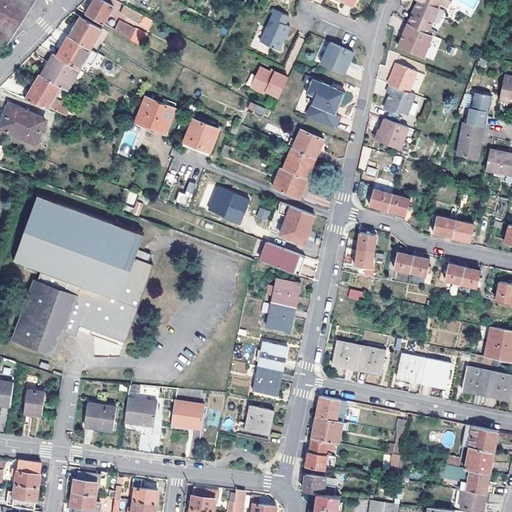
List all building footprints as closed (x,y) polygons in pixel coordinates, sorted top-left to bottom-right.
[(0,0),(0,40),(7,43),(35,0),(0,0)] [(93,0),(86,13),(104,23),(113,6),(103,0),(93,0)] [(345,4),(354,9),(359,0),(342,0),(346,2),(345,4)] [(416,12),(410,26),(407,25),(398,48),(424,58),(433,37),(435,32),(445,7),(452,9),(455,0),(414,0),(414,1),(416,2),(419,3),(416,11),(416,12)] [(410,26),(416,12),(416,11),(419,3),(416,2),(407,25),(410,26)] [(152,19),(126,5),(121,12),(148,27),(152,19)] [(275,14),(261,41),(279,50),(286,37),(291,26),(287,24),(290,17),(277,10),(275,14)] [(69,35),(91,48),(102,28),(80,15),(69,35)] [(120,20),(115,29),(131,37),(136,29),(120,20)] [(69,35),(58,55),(80,68),(91,48),(69,35)] [(352,50),(329,41),(319,62),(342,73),(347,63),(344,62),(345,59),(346,57),(349,58),(352,50)] [(80,68),(58,55),(54,52),(42,74),(62,85),(68,88),(80,68)] [(397,64),(390,84),(392,84),(410,92),(418,72),(397,64)] [(288,78),(275,71),(274,74),(269,72),(260,67),(251,87),(264,93),(265,91),(278,97),(288,78)] [(40,73),(25,98),(49,108),(62,85),(42,74),(40,73)] [(311,76),(304,74),(301,81),(307,84),(311,76)] [(511,75),(505,74),(500,99),(510,101),(511,96),(511,75)] [(324,82),(311,76),(307,84),(304,91),(312,95),(304,114),(331,125),(336,114),(333,112),(330,111),(331,107),(333,104),(336,105),(343,90),(329,84),(324,82)] [(396,114),(397,113),(398,111),(402,113),(408,116),(416,95),(410,92),(392,84),(388,94),(392,95),(391,98),(391,100),(389,100),(385,110),(396,114)] [(475,91),(471,106),(469,106),(465,120),(483,124),(487,110),(488,111),(492,95),(475,91)] [(146,97),(138,120),(155,127),(154,130),(164,134),(174,109),(160,103),(146,97)] [(162,98),(160,103),(174,109),(176,104),(162,98)] [(10,104),(23,109),(25,106),(11,101),(10,104)] [(265,108),(261,106),(252,102),(249,107),(263,113),(265,108)] [(36,141),(46,118),(23,109),(10,104),(1,127),(36,141)] [(196,114),(194,119),(207,124),(208,119),(196,114)] [(384,129),(380,140),(402,148),(409,127),(398,123),(385,118),(381,129),(384,129)] [(194,119),(185,140),(211,150),(209,154),(212,155),(224,126),(208,119),(207,124),(194,119)] [(465,120),(463,119),(454,153),(472,157),(475,143),(476,140),(479,140),(483,124),(465,120)] [(163,136),(164,134),(154,130),(155,127),(138,120),(136,126),(163,136)] [(234,121),(230,131),(236,134),(240,124),(234,121)] [(293,149),(316,158),(323,138),(301,129),(296,139),(292,137),(288,146),(290,147),(293,149)] [(211,150),(185,140),(183,144),(209,154),(211,150)] [(225,144),(221,154),(228,157),(232,147),(225,144)] [(293,149),(290,147),(282,167),(285,168),(293,149)] [(285,168),(308,178),(316,158),(293,149),(285,168)] [(485,169),(511,174),(511,154),(501,152),(489,150),(485,169)] [(274,188),(299,198),(308,178),(285,168),(282,167),(274,188)] [(365,174),(375,176),(377,169),(367,167),(365,174)] [(188,182),(186,193),(177,191),(176,203),(191,205),(194,183),(188,182)] [(206,211),(241,224),(251,198),(216,185),(206,211)] [(388,209),(392,193),(374,188),(369,204),(388,209)] [(417,207),(424,209),(427,202),(430,193),(425,192),(423,199),(420,198),(417,207)] [(392,193),(388,209),(407,213),(410,197),(392,193)] [(75,334),(80,323),(82,317),(99,323),(97,329),(125,339),(154,263),(155,262),(149,260),(152,252),(138,247),(143,233),(39,194),(16,258),(42,268),(37,279),(34,278),(12,336),(55,353),(64,329),(75,334)] [(315,215),(282,202),(278,212),(287,216),(280,234),(304,243),(315,215)] [(267,221),(271,212),(260,207),(256,217),(267,221)] [(458,210),(452,208),(450,218),(438,215),(434,231),(453,235),(456,219),(458,210)] [(471,239),(475,224),(456,219),(453,235),(471,239)] [(360,231),(358,248),(375,250),(377,234),(360,231)] [(293,271),(299,253),(268,241),(261,260),(293,271)] [(358,248),(356,265),(373,267),(375,250),(358,248)] [(398,252),(395,268),(411,271),(415,256),(398,252)] [(307,256),(299,253),(293,271),(300,274),(307,256)] [(415,256),(411,271),(427,275),(430,259),(415,256)] [(450,263),(446,280),(462,283),(465,267),(450,263)] [(465,267),(462,283),(478,287),(482,271),(465,267)] [(501,281),(497,300),(511,302),(511,271),(510,271),(508,282),(501,281)] [(301,282),(277,277),(272,302),(296,307),(301,282)] [(364,301),(366,292),(351,289),(348,298),(364,301)] [(296,307),(272,302),(267,326),(291,331),(296,307)] [(99,323),(82,317),(80,323),(97,329),(99,323)] [(511,362),(511,361),(511,329),(492,326),(485,356),(495,358),(511,362)] [(121,355),(121,340),(96,339),(95,355),(121,355)] [(357,369),(362,345),(338,340),(333,364),(357,369)] [(288,347),(264,341),(258,365),(283,371),(288,347)] [(362,345),(357,369),(382,374),(387,350),(362,345)] [(422,382),(427,358),(403,353),(398,377),(422,382)] [(427,358),(422,382),(447,387),(451,362),(427,358)] [(246,372),(246,362),(232,362),(232,372),(246,372)] [(283,371),(258,365),(253,390),(277,395),(283,371)] [(467,366),(462,390),(487,395),(492,371),(467,366)] [(511,395),(511,374),(492,371),(487,395),(511,400),(511,395)] [(0,404),(11,406),(14,383),(0,380),(0,404)] [(47,392),(28,389),(25,412),(43,415),(47,392)] [(343,421),(347,400),(321,395),(319,406),(317,416),(343,421)] [(159,402),(129,398),(126,421),(156,425),(156,424),(163,425),(165,415),(157,414),(159,402)] [(206,404),(176,400),(173,423),(202,428),(206,404)] [(118,407),(89,403),(86,426),(115,429),(118,407)] [(250,405),(247,422),(245,429),(269,434),(274,410),(250,405)] [(343,421),(317,416),(313,437),(328,439),(339,442),(343,421)] [(237,427),(245,429),(247,422),(238,420),(237,427)] [(463,445),(464,445),(470,446),(474,425),(467,424),(463,445)] [(494,451),(498,430),(474,425),(470,446),(494,451)] [(404,433),(399,454),(405,455),(410,434),(404,433)] [(325,454),(328,439),(313,437),(310,451),(309,451),(308,453),(306,465),(325,468),(328,454),(325,454)] [(490,472),(494,451),(470,446),(466,467),(490,472)] [(399,479),(405,455),(399,454),(393,478),(399,479)] [(460,466),(461,458),(448,455),(446,463),(460,466)] [(17,483),(39,486),(41,473),(39,472),(40,465),(17,462),(15,475),(18,475),(17,483)] [(463,479),(461,488),(464,489),(486,493),(492,494),(494,487),(488,485),(490,472),(466,467),(460,466),(446,463),(442,462),(440,475),(463,479)] [(76,478),(75,491),(97,494),(98,487),(100,487),(102,474),(80,471),(79,478),(76,478)] [(306,475),(304,491),(317,492),(324,493),(326,477),(306,475)] [(393,478),(387,502),(394,502),(399,479),(393,478)] [(135,500),(158,503),(159,489),(142,487),(143,480),(135,479),(134,492),(136,492),(135,500)] [(39,486),(17,483),(15,491),(9,490),(7,502),(35,506),(36,498),(38,498),(39,486)] [(194,487),(192,507),(215,511),(216,503),(219,503),(221,491),(194,487)] [(236,492),(235,501),(233,511),(243,511),(246,490),(236,488),(236,492)] [(484,507),(486,493),(464,489),(460,506),(483,510),(484,507)] [(73,503),(75,504),(90,506),(88,511),(97,511),(98,502),(96,502),(97,494),(75,491),(73,503)] [(317,492),(314,511),(338,511),(340,495),(324,493),(317,492)] [(254,508),(253,511),(275,511),(277,506),(260,503),(261,496),(253,495),(251,508),(254,508)] [(116,497),(114,510),(113,511),(121,511),(122,510),(119,509),(120,500),(119,499),(119,497),(116,497)] [(156,511),(158,503),(135,500),(134,507),(132,507),(130,511),(156,511)] [(369,511),(383,511),(385,501),(371,500),(369,511)] [(394,502),(387,502),(385,501),(383,511),(397,511),(399,503),(394,502)]
